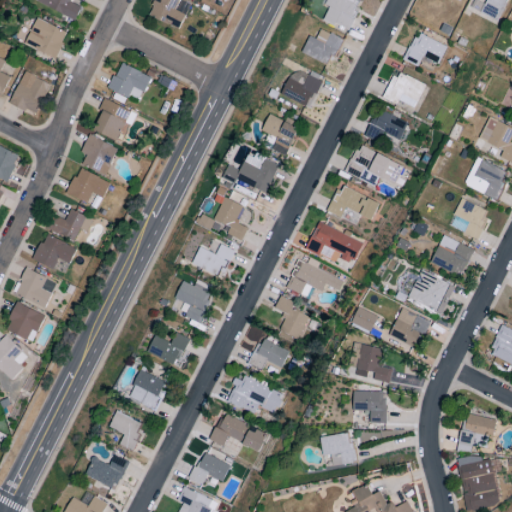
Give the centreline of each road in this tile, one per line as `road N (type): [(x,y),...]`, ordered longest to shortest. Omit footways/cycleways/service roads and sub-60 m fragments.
road 1 (tertiary): [(1,511),(266,0)]
road 2 (residential): [(137,511),(401,0)]
road 3 (residential): [(0,263),(122,0)]
road 4 (residential): [(443,511),(431,455),(433,403),(511,245)]
road 5 (residential): [(109,26),(224,84)]
